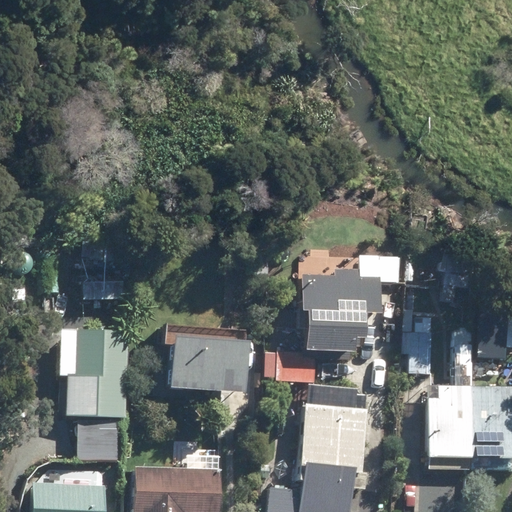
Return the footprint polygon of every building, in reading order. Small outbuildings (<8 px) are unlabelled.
[(409,241),(409,256),(421,257),(422,241),(409,241)] [(112,265),(124,266),(125,247),(77,244),(76,262),(96,264),(96,269),(111,270),(112,265)] [(248,255),(247,275),(262,275),(262,255),(248,255)] [(447,257),(442,304),(454,305),(456,289),(469,291),(472,260),(447,257)] [(308,313),(306,353),(354,355),(354,343),(366,343),(367,318),(368,282),(302,278),(300,312),(308,313)] [(89,301),(117,302),(118,285),(77,283),(77,303),(89,303),(89,301)] [(409,336),(407,376),(429,377),(430,320),(414,319),(413,336),(409,336)] [(77,460),(115,461),(117,417),(124,418),(127,331),(63,329),(61,375),(67,375),(66,416),(78,416),(77,460)] [(170,393),(245,398),(249,344),(174,339),(170,393)] [(511,352),(499,353),(499,383),(511,383),(511,352)] [(277,353),(275,382),(314,384),(316,355),(277,353)] [(471,389),(471,368),(453,369),(454,389),(439,389),(439,400),(430,401),(430,462),(472,462),(471,389)] [(511,461),(511,389),(471,389),(472,462),(511,461)] [(292,501),(293,493),(269,491),(267,511),(351,511),(353,492),(365,493),(366,477),(361,477),(367,412),(308,408),(300,502),(292,501)] [(134,470),(132,511),(217,511),(219,473),(134,470)] [(104,511),(105,485),(31,483),(30,511),(104,511)]
